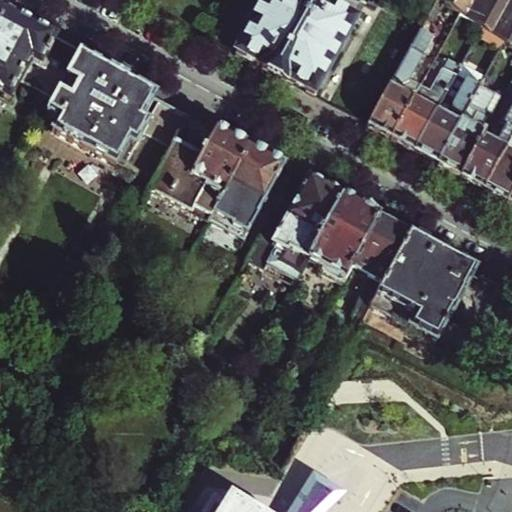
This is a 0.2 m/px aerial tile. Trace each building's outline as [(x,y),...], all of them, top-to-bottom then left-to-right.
[(352,21),(363,0),(266,0),(263,7),(261,7),(248,29),(250,30),(236,57),(314,99),(356,24),(352,21)] [(511,0),(437,0),(438,0),(511,50),(511,49),(511,0)] [(53,105),(80,56),(38,33),(0,12),(0,100),(3,102),(5,100),(8,102),(18,86),(53,105)] [(392,142),(422,89),(409,82),(432,39),(420,33),(366,128),(392,142)] [(151,187),(190,117),(80,56),(53,105),(45,118),(57,124),(51,135),(115,171),(117,168),(151,187)] [(432,94),(422,89),(392,142),(414,155),(456,79),(462,69),(450,63),(432,94)] [(479,92),(437,168),(460,180),(490,126),(491,124),(482,119),(506,77),(492,69),(479,92)] [(482,119),(491,124),(509,92),(511,86),(511,80),(506,77),(482,119)] [(414,155),(437,168),(479,92),(456,79),(414,155)] [(511,109),(511,93),(509,92),(491,124),(490,126),(500,132),(511,109)] [(460,180),(483,193),(511,139),(511,109),(500,132),(490,126),(460,180)] [(190,117),(151,187),(148,192),(207,226),(209,222),(249,150),(190,117)] [(507,206),(511,197),(511,139),(483,193),(507,206)] [(285,170),(249,150),(209,222),(244,243),(285,170)] [(342,202),(308,183),(293,211),(274,244),(261,238),(247,264),(264,274),(277,252),(285,257),(279,267),(300,278),(306,266),(342,202)] [(379,222),(342,202),(306,266),(320,273),(322,282),(334,289),(344,286),(352,272),(379,222)] [(379,222),(352,272),(369,282),(359,298),(362,300),(353,315),(359,319),(354,327),(359,330),(363,324),(410,239),(379,222)] [(474,274),(410,239),(363,324),(427,360),(474,274)] [(164,378),(178,390),(195,358),(181,349),(164,378)] [(294,483),(321,506),(343,474),(310,455),(294,483)] [(317,511),(321,506),(294,483),(277,511),(317,511)] [(240,511),(215,497),(205,511),(240,511)]
